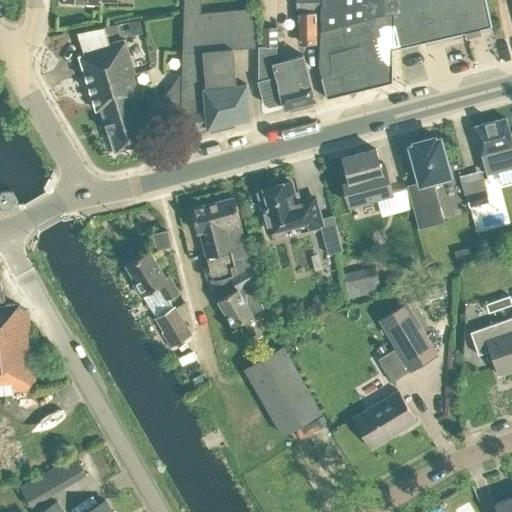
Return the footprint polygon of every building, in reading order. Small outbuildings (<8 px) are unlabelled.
[(185,0),(183,112),(183,130),(207,125),(207,127),(249,117),(246,83),(236,84),(233,49),(256,48),(255,38),(252,15),(252,8),(201,12),(201,0),(185,0)] [(295,0),(296,11),(322,10),(322,0),(295,0)] [(322,0),(322,10),(321,28),(320,28),(318,65),(326,98),(392,81),(392,48),(400,47),(396,13),(396,0),(322,0)] [(396,0),(396,13),(400,47),(424,41),(425,45),(465,36),(466,38),(482,34),(481,32),(489,30),(489,26),(491,25),(485,0),(396,0)] [(299,44),(316,43),(315,12),(299,12),(299,44)] [(269,105),(283,102),(284,109),(315,101),(303,54),(276,61),(276,27),(261,27),(262,46),(260,46),(258,81),(264,103),(269,105)] [(132,74),(135,73),(124,39),(78,53),(96,110),(101,108),(100,104),(117,98),(111,81),(132,74)] [(139,96),(132,74),(111,81),(117,98),(100,104),(101,108),(114,151),(147,141),(134,98),(139,96)] [(511,132),(510,133),(506,117),(474,126),(487,174),(511,166),(511,132)] [(435,139),(434,137),(415,142),(415,144),(410,146),(420,181),(407,184),(419,228),(444,221),(433,179),(449,175),(439,138),(435,139)] [(406,188),(392,192),(384,163),(380,164),(376,149),(343,157),(349,182),(343,183),(350,206),(377,199),(382,216),(411,208),(406,188)] [(295,200),(290,181),(255,190),(260,208),(264,207),(270,230),(298,223),(301,232),(320,227),(327,254),(342,250),(333,214),(321,218),(315,197),(298,202),(295,200)] [(469,206),(490,201),(487,190),(466,195),(469,206)] [(11,192),(2,192),(0,195),(0,203),(2,207),(11,207),(16,199),(11,192)] [(212,287),(231,277),(250,266),(251,265),(233,196),(191,207),(198,232),(199,231),(206,255),(210,271),(208,272),(212,287)] [(167,230),(154,233),(158,247),(171,243),(167,230)] [(479,245),(456,251),(459,264),(482,258),(479,245)] [(158,285),(166,298),(178,291),(168,275),(165,277),(150,251),(126,265),(134,277),(131,279),(141,295),(158,285)] [(250,266),(231,277),(237,288),(218,300),(233,325),(263,308),(249,282),(256,278),(250,266)] [(348,292),(379,285),(375,266),(343,274),(348,292)] [(0,391),(36,388),(27,310),(12,303),(5,304),(0,270),(0,391)] [(149,308),(166,298),(158,285),(141,295),(149,308)] [(509,295),(497,299),(500,308),(511,304),(509,295)] [(500,308),(497,299),(485,303),(488,312),(500,308)] [(407,302),(379,319),(397,347),(410,368),(438,351),(407,302)] [(175,305),(155,318),(171,345),(192,332),(175,305)] [(511,332),(507,318),(470,331),(478,354),(490,350),(498,374),(511,369),(511,332)] [(244,368),(282,434),(320,411),(283,346),(244,368)] [(377,359),(391,382),(407,372),(406,370),(410,368),(397,347),(377,359)] [(371,446),(415,419),(398,391),(353,417),(371,446)] [(31,501),(92,475),(84,454),(22,479),(31,501)] [(511,511),(511,496),(495,503),(498,511),(511,511)] [(64,511),(57,499),(34,511),(64,511)] [(83,511),(112,511),(105,500),(83,511)]
